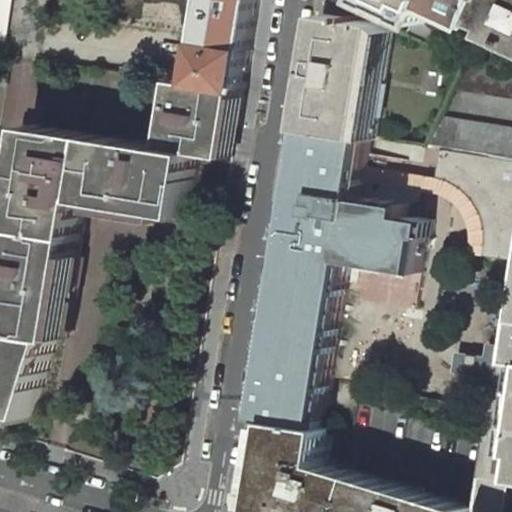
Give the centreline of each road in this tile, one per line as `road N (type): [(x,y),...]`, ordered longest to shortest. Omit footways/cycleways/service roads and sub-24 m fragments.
road 1 (residential): [(211,511),(298,0)]
road 2 (residential): [(0,467),(145,511)]
